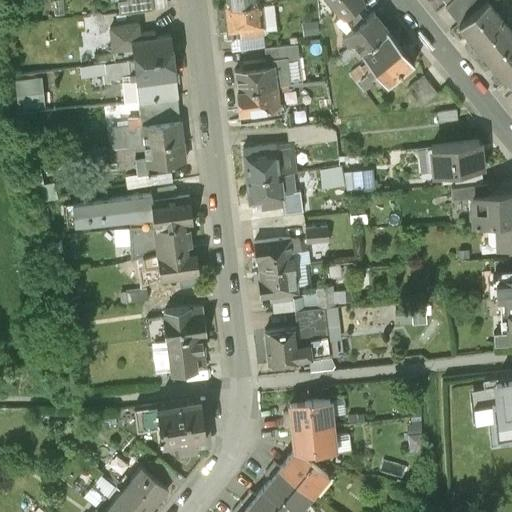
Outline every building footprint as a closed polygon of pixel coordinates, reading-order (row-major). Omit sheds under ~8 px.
[(144,0),(117,0),(119,11),(146,7),(144,0)] [(264,31),(260,0),(226,3),(228,27),(240,26),(241,33),(264,31)] [(361,0),(332,0),(349,21),(358,13),(353,6),(361,0)] [(446,3),(460,21),(484,2),(482,0),(449,0),(447,2),(446,3)] [(459,22),(483,52),(511,30),(486,0),(484,2),(460,21),(459,22)] [(360,46),(360,47),(385,27),(372,11),(363,18),(358,13),(349,21),(353,26),(343,34),(349,42),(350,43),(354,39),(360,46)] [(142,38),(141,31),(139,19),(108,24),(112,53),(131,50),(130,39),(142,38)] [(368,58),(373,64),(400,43),(387,26),(385,27),(360,47),(368,58)] [(131,50),(112,53),(113,60),(134,58),(172,53),(169,32),(154,34),(153,30),(141,31),(142,38),(130,39),(131,50)] [(483,52),(505,80),(511,75),(511,32),(511,30),(483,52)] [(342,61),(360,46),(354,39),(350,43),(349,42),(341,49),(342,49),(336,54),(342,61)] [(265,53),(286,51),(286,55),(297,54),(296,41),(264,43),(265,53)] [(379,71),(388,82),(414,61),(400,43),(373,64),(379,71)] [(243,60),(234,61),(237,85),(289,80),(286,55),(286,51),(265,53),(243,55),(243,60)] [(113,60),(112,53),(93,53),(94,63),(113,60)] [(172,53),(134,58),(135,71),(130,72),(130,78),(136,77),(138,99),(139,99),(174,95),(176,95),(172,53)] [(373,64),(368,58),(361,64),(359,62),(349,70),(355,78),(373,64)] [(379,71),(373,64),(355,78),(362,88),(372,80),(371,77),(379,71)] [(21,96),(45,94),(43,71),(19,73),(21,96)] [(437,89),(423,72),(406,85),(420,103),(437,89)] [(290,88),(289,80),(237,85),(240,118),(284,113),(283,101),(277,102),(276,90),(290,88)] [(162,111),(175,110),(174,95),(139,99),(140,114),(146,113),(146,114),(163,113),(162,111)] [(461,120),(461,109),(439,110),(440,121),(461,120)] [(144,142),(182,138),(180,117),(176,117),(175,110),(162,111),(163,113),(146,114),(146,113),(140,114),(128,115),(129,123),(111,125),(114,145),(144,142)] [(293,142),(336,137),(335,128),(322,120),(286,125),(288,135),(288,139),(293,138),(293,142)] [(288,135),(243,140),(247,173),(291,168),(296,168),(293,142),(293,138),(288,139),(288,135)] [(478,137),(430,142),(434,171),(454,168),(479,165),(482,165),(478,137)] [(183,158),(182,138),(144,142),(146,154),(135,155),(137,172),(170,168),(169,159),(183,158)] [(342,182),(374,181),(373,163),(342,163),(342,182)] [(331,165),(320,166),(321,184),(333,183),(331,165)] [(481,179),(479,165),(454,168),(455,181),(481,179)] [(172,180),(170,168),(137,172),(125,173),(126,185),(172,180)] [(291,168),(247,173),(249,194),(260,193),(261,206),(267,205),(267,204),(302,200),(301,188),(294,189),(291,168)] [(486,190),(486,178),(481,179),(455,181),(450,181),(450,193),(472,192),(471,190),(486,190)] [(471,190),(472,192),(472,203),(468,206),(468,214),(473,217),(473,220),(495,219),(511,217),(511,188),(486,190),(471,190)] [(149,197),(152,196),(151,191),(73,200),(74,219),(130,215),(151,212),(149,197)] [(152,196),(149,197),(151,212),(153,225),(154,225),(186,221),(191,220),(188,192),(152,196)] [(511,217),(495,219),(497,245),(506,245),(511,244),(511,217)] [(186,221),(154,225),(157,250),(188,246),(186,221)] [(327,224),(305,226),(306,240),(328,238),(327,224)] [(259,266),(293,262),(291,249),(300,248),(299,236),(290,237),(290,235),(254,239),(256,257),(258,257),(259,266)] [(188,246),(157,250),(140,258),(141,268),(142,272),(157,269),(158,280),(178,277),(179,283),(197,281),(196,273),(198,273),(193,245),(188,246)] [(511,267),(511,255),(507,256),(493,257),(494,271),(498,271),(498,268),(511,267)] [(293,262),(259,266),(260,276),(258,276),(260,294),(270,292),(271,299),(290,297),(290,290),(296,289),(293,262)] [(498,271),(494,271),(494,296),(500,296),(511,295),(511,267),(498,268),(498,271)] [(135,269),(137,286),(123,288),(126,305),(144,302),(147,299),(145,289),(158,280),(157,269),(142,272),(141,268),(135,269)] [(301,294),(303,306),(333,303),(331,284),(316,286),(317,292),(301,294)] [(511,295),(500,296),(502,332),(493,332),(493,334),(511,332),(511,295)] [(427,318),(427,302),(397,301),(397,318),(427,318)] [(167,337),(201,332),(204,332),(201,304),(164,309),(165,316),(162,316),(165,337),(167,337)] [(296,320),(324,317),(323,305),(294,308),(296,320)] [(165,337),(162,316),(147,318),(149,340),(154,339),(165,337)] [(296,325),(264,328),(267,362),(300,359),(299,354),(308,353),(309,358),(329,356),(324,317),(296,320),(296,325)] [(201,332),(167,337),(170,362),(171,369),(203,365),(202,354),(204,353),(201,332)] [(511,344),(511,332),(493,334),(494,345),(511,344)] [(170,362),(167,337),(165,337),(154,339),(157,364),(170,362)] [(511,372),(492,374),(493,384),(472,386),(475,418),(493,417),(495,435),(511,433),(511,372)] [(292,422),(332,418),(330,390),(288,395),(290,409),(283,410),(285,422),(292,422)] [(136,421),(158,420),(157,408),(157,395),(134,396),(136,421)] [(203,401),(157,408),(158,420),(163,448),(177,446),(179,455),(196,452),(195,444),(205,442),(205,437),(209,436),(203,401)] [(292,422),(294,449),(303,452),(304,451),(334,448),(332,418),(292,422)] [(303,452),(294,449),(279,466),(310,492),(327,472),(303,452)] [(148,470),(166,484),(174,474),(157,460),(148,470)] [(293,511),(310,492),(279,466),(273,462),(264,473),(270,478),(262,487),(293,511)] [(121,488),(147,509),(166,484),(148,470),(140,463),(121,488)] [(252,511),(293,511),(262,487),(255,495),(249,491),(240,502),(252,511)] [(101,511),(143,511),(147,509),(121,488),(101,511)] [(252,511),(240,502),(231,511),(252,511)]
